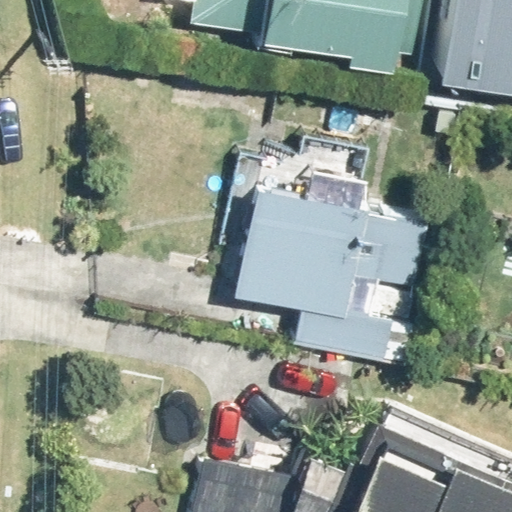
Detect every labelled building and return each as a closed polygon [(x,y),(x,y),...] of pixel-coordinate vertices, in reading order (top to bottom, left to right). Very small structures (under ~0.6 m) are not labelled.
[(184,0),(460,36),(463,0),(184,0)] [(511,0),(463,0),(460,36),(452,89),(511,96),(511,0)] [(223,67),(219,86),(253,91),(254,72),(223,67)] [(428,152),(404,149),(402,165),(424,168),(428,152)] [(337,290),(358,182),(245,158),(224,268),(294,284),(288,318),(367,335),(374,296),(337,290)] [(421,201),(381,194),(369,261),(409,267),(421,201)] [(73,390),(69,421),(119,428),(123,398),(73,390)] [(434,411),(425,430),(358,400),(338,444),(306,428),(291,462),(279,488),(285,491),(307,502),(305,508),(313,511),(511,511),(511,456),(498,449),(501,441),(434,411)] [(181,511),(280,511),(285,491),(279,488),(291,462),(291,458),(196,438),(181,511)]
